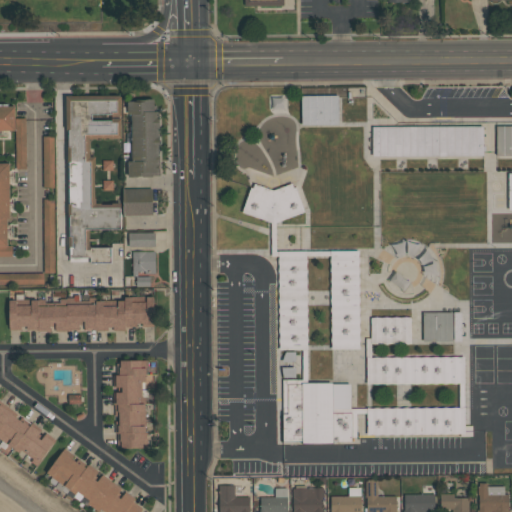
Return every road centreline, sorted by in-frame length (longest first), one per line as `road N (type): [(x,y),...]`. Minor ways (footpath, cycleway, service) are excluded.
road 1 (tertiary): [(189,60),(189,511)]
road 2 (secondary): [(283,60),(511,59)]
road 3 (residential): [(0,371),(160,497)]
road 4 (residential): [(0,355),(188,353)]
